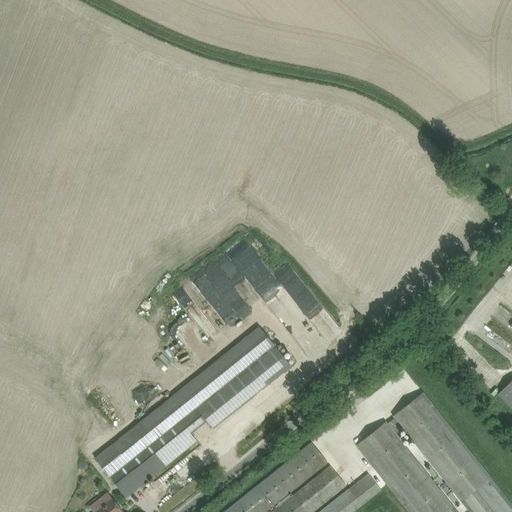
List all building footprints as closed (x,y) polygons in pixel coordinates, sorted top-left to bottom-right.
[(250,307),(260,300),(228,255),(218,263),(250,307)] [(314,306),(318,303),(292,265),(277,275),(320,335),(330,328),(314,306)] [(205,274),(175,297),(191,317),(201,309),(205,313),(213,307),(227,324),(238,316),(205,274)] [(124,466),(140,487),(197,441),(191,433),(207,420),(213,427),(291,364),(258,325),(94,457),(110,477),(124,466)] [(511,378),(497,394),(511,408),(511,378)] [(387,424),(385,422),(356,446),(408,511),(457,511),(392,430),(399,424),(469,511),(511,511),(511,504),(423,392),(394,416),(395,418),(387,424)] [(263,511),(327,462),(312,442),(224,511),(263,511)] [(178,464),(175,466),(180,474),(184,471),(178,464)] [(330,465),(271,511),(354,511),(381,491),(368,473),(318,511),(312,511),(346,485),(330,465)] [(124,466),(110,477),(126,498),(140,487),(124,466)] [(91,505),(90,507),(94,511),(122,511),(123,511),(112,497),(108,492),(98,500),(91,505)]
